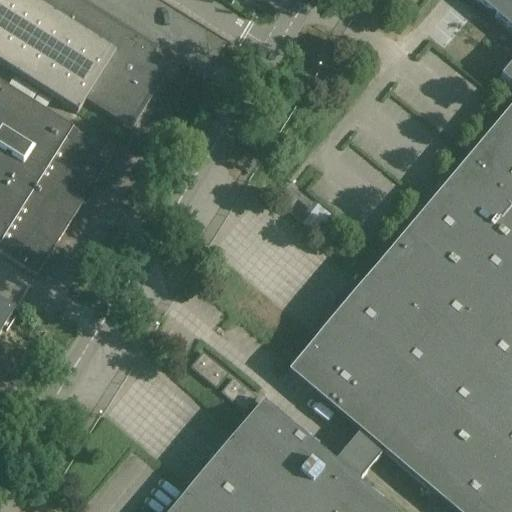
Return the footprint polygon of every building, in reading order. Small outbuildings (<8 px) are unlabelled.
[(0,0),(0,66),(77,115),(86,101),(130,129),(168,68),(144,53),(148,47),(73,0),(0,0)] [(511,108),(374,273),(288,374),(360,435),(334,465),(263,405),(172,511),(511,511),(511,0),(473,0),(511,32),(511,65),(500,79),(511,89),(511,108)] [(0,256),(36,279),(79,209),(112,157),(0,86),(0,256)] [(0,335),(1,333),(0,332),(0,330),(3,325),(5,325),(13,313),(18,317),(19,315),(0,302),(0,335)] [(203,355),(190,371),(216,392),(229,377),(203,355)] [(233,381),(220,396),(244,416),(257,401),(233,381)]
